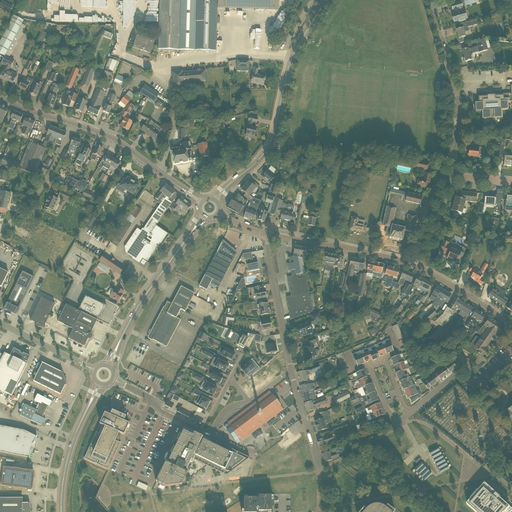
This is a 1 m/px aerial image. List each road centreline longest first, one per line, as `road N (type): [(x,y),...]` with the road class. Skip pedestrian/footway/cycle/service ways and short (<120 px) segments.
road 1 (secondary): [(216,198),(267,147),(289,65),(324,0)]
road 2 (residential): [(448,175),(457,100),(429,0)]
road 3 (residential): [(113,380),(204,432),(248,399)]
road 4 (tertiary): [(417,267),(266,234)]
road 5 (secondary): [(122,335),(201,218)]
road 6 (residential): [(290,370),(266,234)]
road 7 (unclassified): [(0,231),(42,187),(72,123)]
